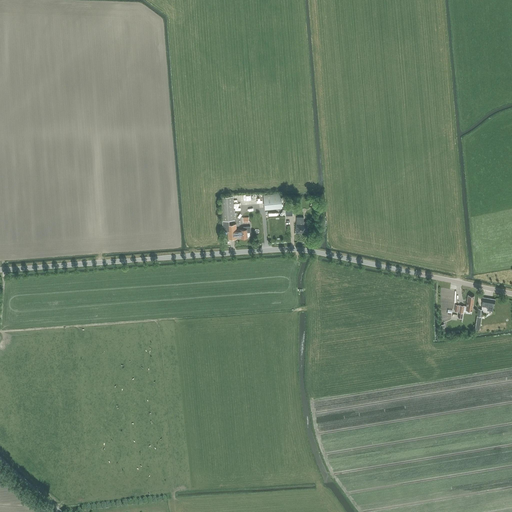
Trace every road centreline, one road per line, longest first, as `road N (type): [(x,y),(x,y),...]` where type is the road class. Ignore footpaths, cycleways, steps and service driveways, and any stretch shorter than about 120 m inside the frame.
road 1 (unclassified): [(511,293),(301,250),(0,269)]
road 2 (track): [(53,505),(171,489),(175,511)]
